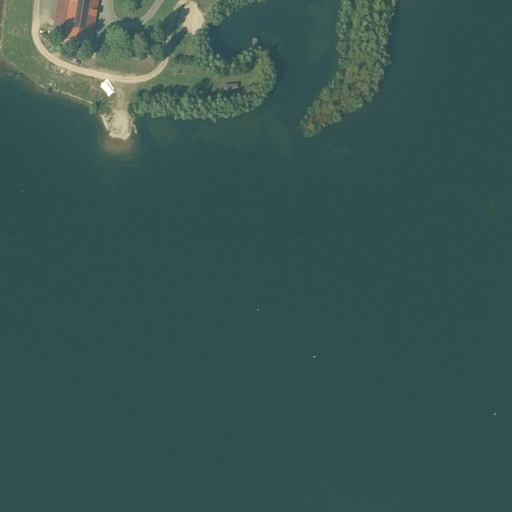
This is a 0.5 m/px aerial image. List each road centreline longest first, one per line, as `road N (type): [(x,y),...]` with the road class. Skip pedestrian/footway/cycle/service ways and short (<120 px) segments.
road 1 (track): [(125,88),(49,60),(33,24),(37,0)]
road 2 (track): [(185,0),(173,16),(164,62),(125,88),(120,101)]
